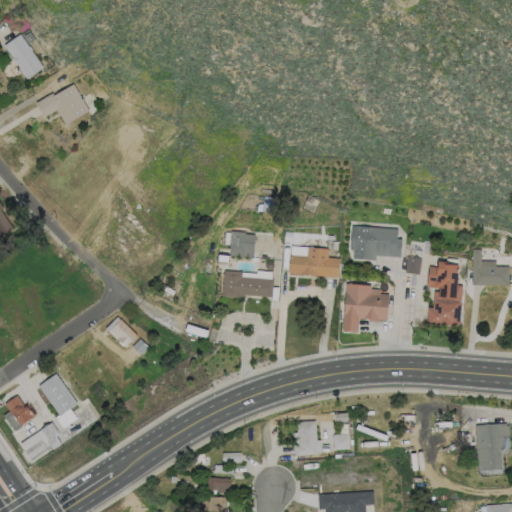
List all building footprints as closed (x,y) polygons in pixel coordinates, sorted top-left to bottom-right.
[(34,39),(27,43),(22,35),(29,31),(34,39)] [(19,33),(27,46),(28,45),(31,49),(30,50),(42,67),(26,78),(24,76),(23,77),(17,68),(18,67),(15,64),(16,63),(11,56),(11,57),(2,45),(19,33)] [(72,83),(88,110),(64,124),(55,109),(43,117),(35,102),(51,92),(52,95),(72,83)] [(0,210),(12,228),(0,236),(0,204),(2,207),(0,208),(0,210)] [(401,238),(400,257),(374,255),(374,259),(352,258),(353,249),(349,249),(351,225),(397,228),(396,238),(401,238)] [(253,234),(252,258),(229,255),(230,230),(243,231),(244,233),(253,234)] [(327,248),(327,257),(338,258),(337,276),(287,273),(289,254),(306,255),(306,247),(327,248)] [(508,266),(508,285),(470,285),(470,249),(480,249),(480,260),(494,261),(494,265),(508,266)] [(419,257),(417,274),(404,272),(406,255),(419,257)] [(457,264),(457,268),(458,268),(458,272),(457,272),(456,284),(461,285),(458,325),(425,323),(427,306),(432,307),(433,291),(438,291),(439,287),(428,286),(428,285),(427,284),(428,266),(436,267),(437,261),(447,262),(447,264),(457,264)] [(272,278),(271,296),(243,295),(243,297),(221,296),(222,270),(241,271),(241,276),(272,278)] [(387,294),(385,319),(377,319),(377,321),(367,320),(367,318),(357,318),(357,331),(351,330),(351,331),(341,331),(344,283),(369,285),(369,288),(378,289),(378,294),(387,294)] [(136,335),(124,347),(118,340),(118,341),(104,328),(116,316),(136,335)] [(207,330),(205,337),(184,330),(186,323),(207,330)] [(147,346),(145,348),(146,349),(143,353),(142,351),(139,354),(131,346),(139,338),(147,346)] [(77,402),(59,415),(38,385),(55,372),(77,402)] [(16,394),(23,405),(26,403),(34,415),(13,430),(2,415),(9,410),(4,403),(16,394)] [(95,420),(52,449),(50,445),(46,448),(46,449),(30,460),(19,443),(43,426),(42,425),(46,423),(47,424),(50,422),(56,430),(61,427),(75,418),(73,414),(86,405),(95,420)] [(347,421),(333,421),(333,413),(346,413),(347,421)] [(317,453),(293,455),(292,431),(295,431),(295,421),(314,420),(315,440),(319,439),(320,452),(317,452),(317,453)] [(500,473),(482,474),(477,470),(474,425),(505,424),(505,426),(507,426),(509,453),(502,454),(502,452),(499,452),(500,473)] [(348,448),(332,449),(332,434),(348,433),(348,448)] [(240,461),(221,462),(221,460),(220,460),(220,458),(221,458),(221,452),(240,451),(240,461)] [(232,465),(232,472),(226,471),(226,473),(219,473),(219,471),(212,471),(212,469),(214,470),(214,465),(219,465),(219,464),(226,464),(226,465),(232,465)] [(229,478),(228,493),(212,492),(213,489),(207,489),(207,484),(202,483),(202,476),(229,478)] [(318,511),(318,492),(373,491),(373,511),(318,511)] [(227,498),(227,511),(208,511),(208,497),(227,498)] [(511,511),(511,503),(484,504),(484,511),(511,511)]
